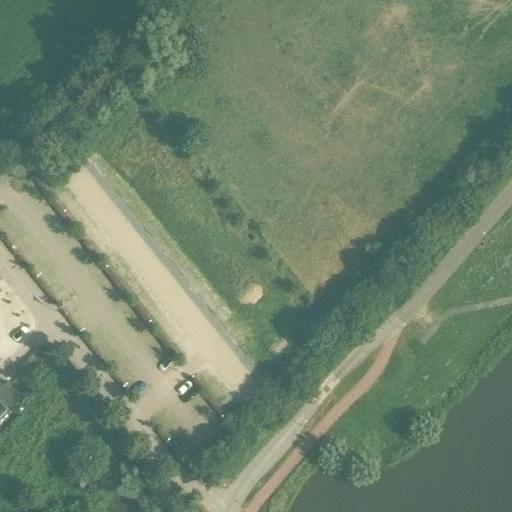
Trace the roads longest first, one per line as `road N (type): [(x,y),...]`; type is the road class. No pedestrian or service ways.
road 1 (track): [(0,180),(169,0)]
road 2 (unclassified): [(227,511),(325,389)]
